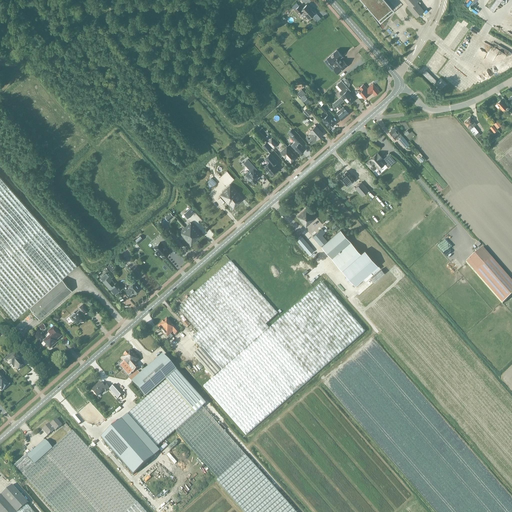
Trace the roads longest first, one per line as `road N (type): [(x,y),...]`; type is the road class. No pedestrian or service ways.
road 1 (tertiary): [(126,329),(399,84)]
road 2 (tertiary): [(0,440),(126,329)]
road 3 (unknown): [(361,124),(470,236)]
road 4 (unclassified): [(399,84),(437,110),(465,105),(511,79)]
